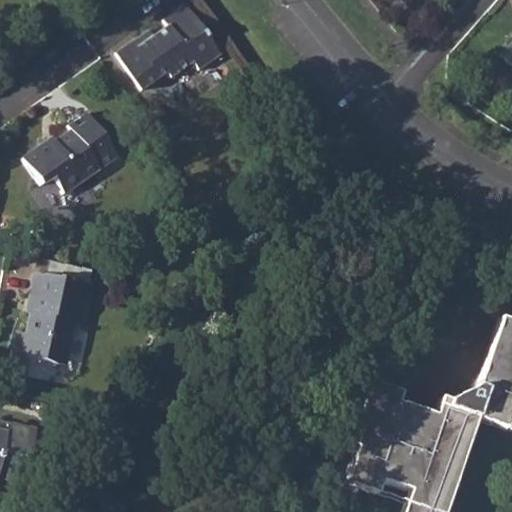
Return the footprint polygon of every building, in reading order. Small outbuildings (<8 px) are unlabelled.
[(139,39),(135,32),(110,50),(135,87),(160,70),(163,76),(187,60),(193,68),(215,52),(179,1),(156,17),(161,24),(146,34),(139,39)] [(51,136),(21,157),(51,199),(113,156),(83,113),(66,125),(69,130),(54,140),(51,136)] [(12,328),(7,353),(50,361),(62,354),(70,319),(79,321),(88,282),(30,269),(22,303),(26,304),(20,330),(12,328)] [(423,511),(402,505),(399,511),(342,511),(352,486),(373,493),(376,481),(406,491),(444,504),(461,454),(453,450),(463,416),(472,419),(502,429),(507,416),(511,418),(511,324),(497,319),(477,381),(474,386),(446,400),(437,397),(431,414),(396,403),(399,392),(366,380),(345,443),(352,445),(329,511),(423,511)] [(0,475),(16,478),(20,456),(28,458),(33,428),(0,421),(0,475)]
